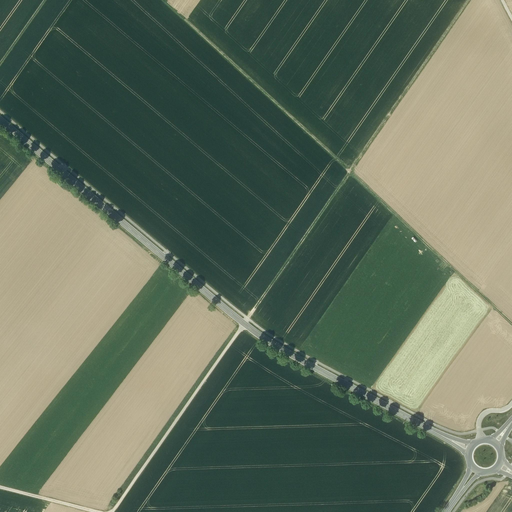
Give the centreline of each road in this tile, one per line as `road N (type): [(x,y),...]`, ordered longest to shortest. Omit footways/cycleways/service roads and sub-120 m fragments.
road 1 (tertiary): [(431,430),(267,341),(0,120)]
road 2 (track): [(175,421),(469,0)]
road 3 (track): [(161,0),(511,324)]
road 4 (track): [(0,331),(175,421)]
